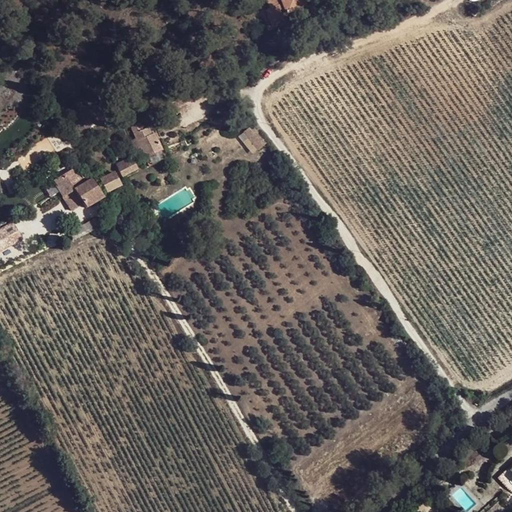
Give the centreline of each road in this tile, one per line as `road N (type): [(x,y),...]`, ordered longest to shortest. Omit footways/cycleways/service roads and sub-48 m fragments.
road 1 (track): [(100,214),(167,297),(295,511)]
road 2 (unclassified): [(511,394),(425,472),(395,511)]
